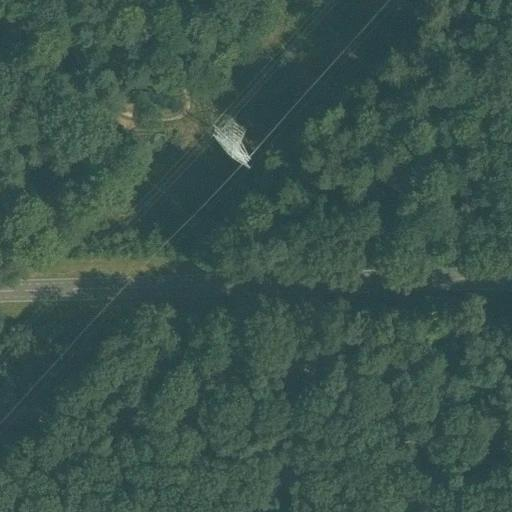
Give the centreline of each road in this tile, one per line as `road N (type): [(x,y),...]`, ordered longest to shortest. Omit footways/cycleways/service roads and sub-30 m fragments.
road 1 (track): [(511,424),(475,430),(424,420),(361,433),(281,421),(203,434),(145,417),(0,417)]
road 2 (tertiary): [(511,278),(0,290)]
